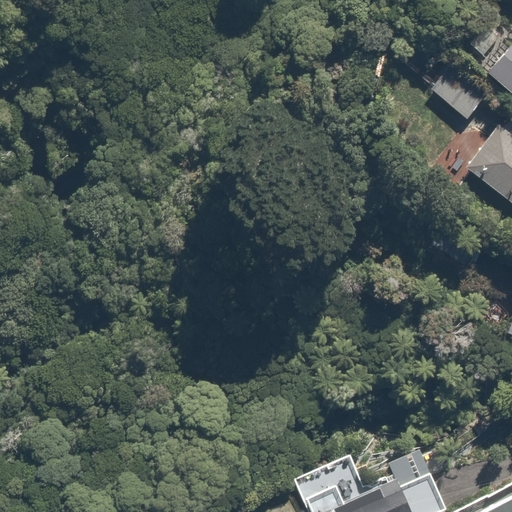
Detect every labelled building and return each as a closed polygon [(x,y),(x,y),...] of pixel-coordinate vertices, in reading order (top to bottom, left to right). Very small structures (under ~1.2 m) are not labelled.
[(511,45),(488,71),(511,93),(511,45)] [(448,70),(428,93),(468,126),(487,103),(448,70)] [(511,207),(511,143),(495,130),(464,169),(511,207)] [(349,457),(294,484),(307,511),(437,511),(449,506),(423,455),(363,485),(349,457)] [(511,511),(511,500),(488,511),(511,511)]
